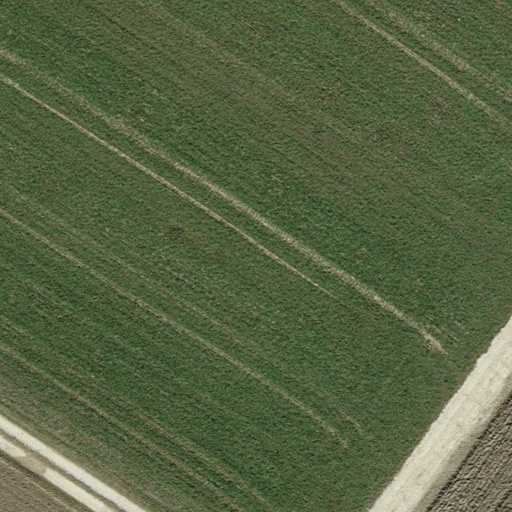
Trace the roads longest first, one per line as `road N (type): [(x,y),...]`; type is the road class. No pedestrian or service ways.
road 1 (track): [(389,511),(511,356)]
road 2 (track): [(129,511),(0,429)]
